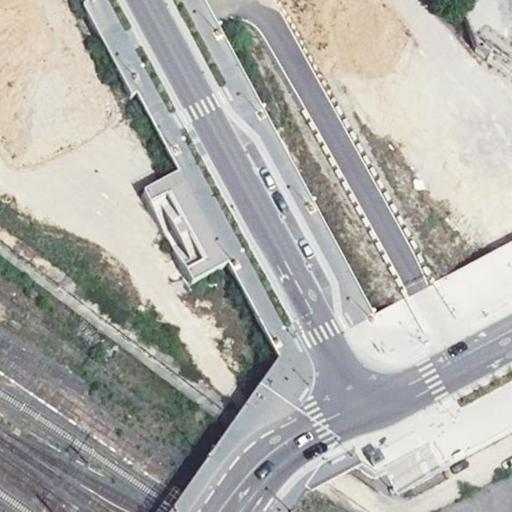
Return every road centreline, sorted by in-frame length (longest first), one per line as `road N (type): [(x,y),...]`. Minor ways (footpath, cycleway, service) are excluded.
road 1 (secondary): [(139,0),(359,418)]
road 2 (secondary): [(359,418),(511,343)]
road 3 (secondary): [(232,511),(286,453),(359,418)]
